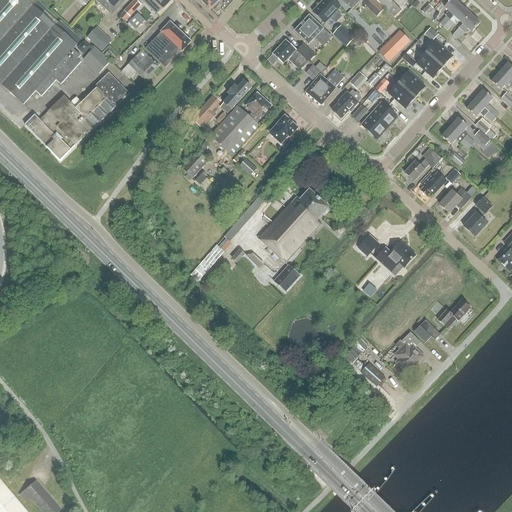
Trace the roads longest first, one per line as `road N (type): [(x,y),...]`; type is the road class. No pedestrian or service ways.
road 1 (primary): [(366,511),(0,151)]
road 2 (unclassified): [(398,415),(504,297),(376,174)]
road 3 (residential): [(376,174),(510,24)]
road 4 (residential): [(376,174),(240,52)]
